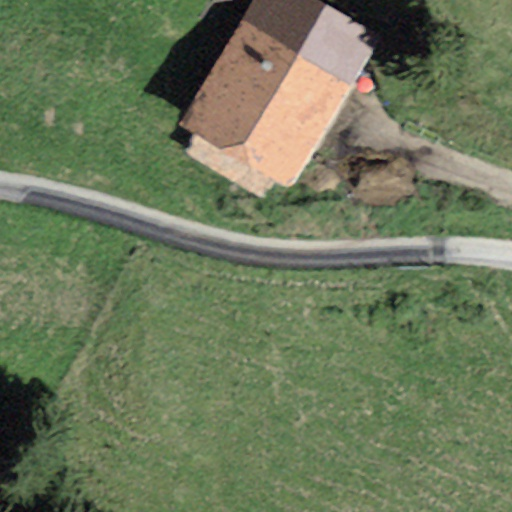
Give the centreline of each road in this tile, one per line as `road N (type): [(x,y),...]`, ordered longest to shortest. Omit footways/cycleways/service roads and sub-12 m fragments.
road 1 (unclassified): [(0,193),(237,255),(511,267)]
road 2 (track): [(373,139),(511,190)]
